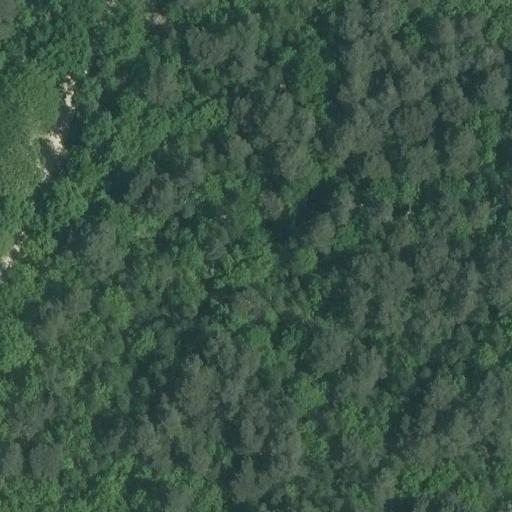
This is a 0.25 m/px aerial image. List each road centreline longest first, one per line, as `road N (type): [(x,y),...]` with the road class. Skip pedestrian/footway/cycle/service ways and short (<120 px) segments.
road 1 (track): [(0,127),(443,511)]
road 2 (track): [(0,294),(108,0)]
